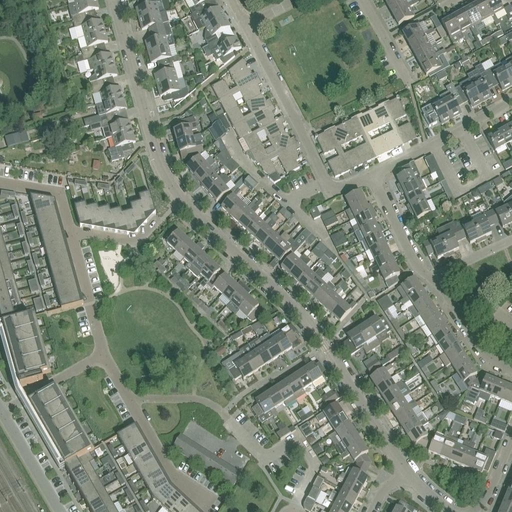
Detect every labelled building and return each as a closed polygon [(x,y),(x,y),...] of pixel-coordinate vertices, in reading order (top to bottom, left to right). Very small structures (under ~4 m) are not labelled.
[(69,6),(73,23),(86,19),(84,14),(94,11),(99,10),(96,0),(90,0),(76,4),(69,6)] [(150,3),(151,5),(136,9),(139,20),(159,14),(156,3),(160,2),(159,0),(147,0),(148,4),(150,3)] [(193,15),(198,12),(202,10),(199,5),(208,0),(191,0),(195,6),(190,9),(193,15)] [(408,6),(407,4),(404,0),(394,0),(387,4),(393,15),(408,6)] [(484,0),(474,6),(482,22),(491,17),(494,21),(497,19),(495,15),(493,16),(484,0)] [(498,0),(484,0),(493,16),(495,15),(504,10),(509,20),(511,18),(511,8),(510,6),(504,10),(498,0)] [(408,6),(393,15),(398,26),(414,17),(409,8),(414,5),(412,2),(407,4),(408,6)] [(474,6),(463,12),(472,27),(474,26),(482,22),(474,6)] [(193,15),(191,16),(199,31),(206,27),(225,18),(220,8),(218,9),(205,15),(202,10),(198,12),(193,15)] [(159,14),(139,20),(142,31),(148,29),(150,35),(170,29),(169,23),(166,12),(159,14)] [(463,12),(453,17),(461,33),(470,28),(473,33),(475,38),(479,36),(476,31),(474,26),(472,27),(463,12)] [(435,16),(430,18),(433,22),(436,29),(441,26),(437,19),(435,16)] [(464,38),(461,33),(453,17),(442,23),(447,32),(451,39),(453,44),(464,38)] [(205,29),(204,38),(205,40),(208,46),(218,40),(216,35),(229,28),(230,28),(225,18),(206,27),(207,28),(205,29)] [(75,29),(78,39),(85,38),(105,32),(102,21),(88,25),(86,19),(73,23),(75,29)] [(419,25),(403,34),(409,44),(425,36),(423,34),(419,25)] [(145,42),(148,53),(169,47),(166,37),(172,35),(170,29),(150,35),(151,41),(145,42)] [(409,44),(415,55),(430,46),(426,37),(430,35),(428,31),(423,34),(425,36),(409,44)] [(105,32),(85,38),(78,39),(81,50),(83,56),(95,53),(94,47),(108,43),(105,32)] [(502,32),(491,38),(493,41),(504,36),(502,32)] [(218,40),(208,46),(211,51),(213,55),(217,61),(219,60),(224,66),(235,57),(233,53),(242,49),(236,38),(234,39),(223,45),(220,40),(218,41),(218,40)] [(491,38),(481,44),(483,47),(493,41),(491,38)] [(479,42),(474,45),(477,50),(482,47),(479,42)] [(415,55),(420,65),(436,57),(435,55),(430,46),(415,55)] [(169,47),(148,53),(151,64),(157,63),(168,60),(169,65),(173,64),(179,63),(179,62),(177,56),(171,58),(169,47)] [(437,58),(442,56),(440,52),(435,55),(436,57),(420,65),(426,76),(435,71),(442,67),(437,58)] [(87,73),(94,71),(114,65),(111,54),(107,56),(97,58),(95,53),(83,56),(74,58),(76,64),(84,62),(87,73)] [(511,57),(510,59),(506,61),(509,66),(503,70),(511,85),(511,57)] [(467,58),(461,62),(464,67),(470,64),(467,58)] [(248,67),(244,59),(229,72),(237,88),(230,92),(224,81),(212,87),(219,101),(259,80),(256,74),(255,74),(256,75),(253,76),(249,69),(250,68),(249,67),(248,67)] [(173,64),(169,65),(171,71),(155,76),(158,86),(178,81),(173,64)] [(499,85),(503,92),(511,86),(511,85),(503,70),(500,64),(495,67),(485,72),(492,86),(498,83),(499,85)] [(114,65),(94,71),(95,74),(89,80),(92,89),(104,86),(103,80),(117,76),(114,65)] [(469,79),(473,86),(482,103),(492,97),(488,91),(487,89),(492,86),(485,72),(481,65),(475,68),(476,70),(478,74),(469,79)] [(445,71),(436,75),(439,81),(448,76),(445,71)] [(238,108),(233,97),(240,93),(246,104),(264,94),(263,94),(263,93),(262,93),(258,86),(261,85),(262,86),(262,85),(259,80),(219,101),(226,114),(238,108)] [(174,102),(184,99),(189,95),(187,89),(181,91),(178,81),(158,86),(161,97),(172,94),(174,102)] [(443,102),(442,103),(452,120),(462,114),(458,107),(457,105),(462,102),(459,97),(457,93),(455,89),(452,84),(445,88),(448,93),(445,94),(448,99),(443,102)] [(106,92),(104,86),(92,89),(93,95),(96,106),(103,104),(123,99),(120,88),(116,89),(106,92)] [(468,101),(472,108),(482,103),(473,86),(463,92),(460,86),(455,89),(457,93),(459,97),(462,102),(467,100),(468,101)] [(240,124),(273,106),(270,100),(270,101),(267,103),(263,96),(264,95),(264,94),(246,104),(251,114),(244,118),(238,108),(226,114),(233,127),(240,124)] [(386,103),(383,104),(403,146),(417,139),(410,124),(399,129),(395,122),(406,116),(399,100),(399,99),(398,98),(397,98),(396,100),(386,104),(386,103)] [(101,123),(113,119),(112,114),(126,110),(123,99),(103,104),(96,106),(101,123)] [(431,105),(421,110),(424,116),(423,116),(429,127),(437,123),(436,121),(439,119),(440,121),(442,125),(452,120),(442,103),(433,108),(431,105)] [(403,146),(383,104),(381,105),(382,106),(372,111),(371,111),(370,111),(379,129),(390,124),(394,131),(382,137),(390,152),(403,146)] [(276,112),(273,106),(240,124),(233,127),(240,141),(243,139),(252,134),(247,123),(254,119),(260,130),(278,120),(277,120),(276,120),(273,113),(275,111),(276,112)] [(359,116),(356,117),(376,159),(390,152),(382,137),(372,142),(368,134),(379,129),(370,111),(369,112),(359,117),(359,116)] [(41,114),(33,116),(34,122),(43,120),(41,114)] [(376,159),(356,117),(354,118),(355,119),(345,124),(344,124),(343,124),(352,142),(362,137),(366,145),(355,150),(363,165),(365,170),(369,168),(367,163),(376,159)] [(177,142),(193,138),(191,131),(197,129),(194,118),(178,123),(180,129),(174,131),(177,142)] [(240,141),(239,142),(246,155),(262,146),(257,136),(264,132),(270,142),(288,132),(287,132),(286,132),(282,125),(285,123),(286,124),(283,118),(278,120),(260,130),(252,134),(243,139),(240,141)] [(112,137),(112,138),(133,132),(130,121),(115,125),(113,119),(101,123),(106,139),(112,137)] [(212,126),(219,137),(220,139),(227,133),(225,131),(220,122),(219,121),(212,126)] [(332,129),(329,130),(349,172),(363,165),(355,150),(345,155),(341,147),(352,142),(343,124),(342,124),(342,125),(332,130),(332,129)] [(504,130),(499,132),(499,133),(498,133),(506,146),(509,151),(511,149),(511,133),(507,125),(505,126),(505,127),(503,128),(504,130)] [(349,172),(329,130),(327,131),(327,132),(318,137),(316,136),(315,137),(315,139),(317,139),(324,155),(335,150),(339,157),(328,163),(335,178),(349,172)] [(492,133),(487,136),(495,152),(506,146),(498,133),(499,133),(497,130),(496,131),(495,130),(492,132),(492,133)] [(136,143),(133,132),(112,138),(115,148),(109,150),(112,163),(125,159),(121,147),(136,143)] [(262,146),(246,155),(247,156),(255,163),(256,163),(257,166),(260,165),(259,164),(297,144),(294,139),(293,139),(294,140),(291,141),(287,134),(288,134),(288,133),(288,132),(270,142),(275,153),(268,157),(262,146)] [(204,152),(201,142),(203,142),(201,135),(193,138),(177,142),(180,153),(186,152),(188,158),(201,155),(200,153),(204,152)] [(220,138),(215,142),(219,148),(223,144),(220,138)] [(297,144),(259,164),(260,165),(264,172),(268,176),(267,178),(274,184),(281,181),(277,173),(271,162),(278,158),(285,171),(287,175),(289,174),(300,168),(296,162),(300,160),(300,161),(301,161),(302,160),(302,159),(302,158),(301,158),(300,158),(296,151),(299,150),(300,150),(297,144)] [(216,158),(224,167),(232,160),(226,150),(216,158)] [(433,156),(426,159),(424,160),(431,175),(436,173),(440,171),(433,156)] [(187,168),(194,177),(213,161),(211,158),(204,163),(199,157),(194,161),(187,168)] [(240,168),(232,160),(224,167),(232,174),(240,168)] [(511,160),(503,165),(506,171),(511,167),(511,160)] [(194,177),(201,185),(214,175),(209,169),(215,163),(213,161),(194,177)] [(402,176),(397,178),(400,184),(398,185),(399,188),(398,188),(399,190),(421,180),(420,177),(421,177),(416,165),(412,167),(410,164),(399,169),(399,170),(402,176)] [(440,171),(436,173),(439,178),(439,179),(441,183),(445,181),(443,177),(440,171)] [(509,173),(502,176),(505,181),(511,177),(509,173)] [(201,185),(209,194),(228,178),(225,175),(223,177),(221,174),(217,178),(214,175),(201,185)] [(244,184),(243,184),(244,185),(246,187),(248,189),(252,192),(254,190),(258,185),(250,177),(249,177),(250,178),(244,184)] [(500,177),(493,182),(495,186),(503,182),(500,177)] [(230,181),(228,178),(209,194),(217,203),(219,201),(224,205),(224,206),(232,196),(237,192),(232,187),(228,191),(224,186),(230,181)] [(404,194),(407,199),(421,193),(426,190),(421,180),(399,190),(401,193),(401,192),(402,195),(404,194)] [(483,187),(478,189),(481,195),(486,192),(483,187)] [(221,208),(230,216),(241,204),(235,199),(241,193),(238,190),(237,192),(224,206),(221,208)] [(358,193),(356,190),(344,195),(351,209),(365,203),(360,192),(358,193)] [(478,190),(472,193),(474,197),(476,198),(481,195),(478,190)] [(421,193),(407,199),(410,205),(408,206),(409,208),(408,208),(409,211),(426,203),(421,193)] [(147,223),(147,222),(145,216),(155,213),(155,214),(156,214),(150,194),(139,197),(147,223)] [(30,196),(36,216),(55,210),(54,206),(56,206),(55,201),(30,196)] [(141,203),(131,206),(138,232),(136,225),(147,223),(139,197),(141,203)] [(257,197),(252,202),(255,205),(260,199),(257,197)] [(255,206),(238,224),(247,231),(258,220),(252,214),(258,208),(262,203),(260,200),(255,205),(255,206)] [(247,209),(241,204),(230,216),(238,224),(255,206),(253,203),(247,209)] [(367,206),(365,203),(351,209),(351,210),(346,212),(351,222),(356,220),(370,213),(374,211),(371,205),(367,206)] [(431,214),(426,203),(409,211),(410,213),(411,213),(412,215),(414,214),(417,220),(431,214)] [(81,228),(81,227),(91,224),(92,229),(85,204),(75,207),(80,227),(81,228)] [(86,204),(85,204),(92,229),(102,226),(104,231),(97,206),(87,209),(86,204)] [(97,206),(104,231),(114,228),(115,233),(116,233),(109,208),(99,211),(98,206),(97,206)] [(121,210),(127,235),(138,232),(131,206),(130,206),(132,212),(122,215),(121,210)] [(109,208),(116,233),(126,230),(127,235),(121,210),(111,213),(109,208)] [(321,217),(317,208),(310,212),(314,220),(321,217),(324,223),(336,217),(333,211),(321,217)] [(499,208),(488,213),(494,225),(500,222),(503,229),(509,226),(510,228),(511,226),(511,220),(506,208),(500,211),(499,208)] [(55,210),(36,216),(38,226),(58,221),(55,210)] [(286,211),(282,216),(288,221),(289,219),(292,216),(286,211)] [(361,230),(360,230),(375,223),(373,219),(377,218),(374,211),(370,213),(356,220),(359,226),(354,228),(353,229),(355,233),(361,230)] [(473,223),(482,242),(485,241),(484,240),(487,239),(486,237),(492,234),(489,227),(494,225),(488,213),(483,216),(482,213),(471,218),(473,223)] [(292,216),(289,219),(296,225),(298,222),(292,216)] [(336,217),(324,223),(326,228),(335,224),(338,223),(336,217)] [(258,220),(247,231),(255,239),(272,221),(269,219),(263,225),(258,220)] [(58,221),(38,226),(41,237),(61,231),(58,221)] [(275,224),(272,221),(255,239),(263,247),(274,235),(270,231),(276,225),(275,224)] [(377,227),(375,223),(360,230),(361,230),(355,233),(360,243),(365,240),(380,233),(380,234),(383,232),(380,226),(377,227)] [(482,242),(473,223),(467,226),(466,224),(456,228),(461,240),(467,238),(470,244),(476,241),(477,243),(479,242),(480,243),(482,242)] [(441,239),(450,257),(452,256),(452,255),(454,254),(453,252),(459,250),(456,243),(461,240),(456,228),(446,233),(447,236),(441,239)] [(176,252),(187,240),(178,232),(177,233),(173,229),(166,237),(170,241),(167,243),(176,252)] [(306,229),(301,235),(307,240),(312,235),(306,229)] [(61,231),(41,237),(44,247),(64,242),(61,231)] [(333,243),(345,237),(343,232),(340,233),(331,238),(333,243)] [(263,247),(272,255),(289,237),(284,233),(279,239),(274,235),(263,247)] [(365,240),(370,251),(385,244),(380,234),(380,233),(365,240)] [(291,239),(289,237),(272,255),(280,263),(282,262),(289,253),(292,256),(300,247),(291,239)] [(345,237),(333,243),(336,249),(345,245),(348,243),(345,237)] [(433,239),(432,240),(423,244),(428,256),(434,253),(438,260),(444,257),(444,259),(447,258),(450,257),(441,239),(435,242),(433,239)] [(187,240),(176,252),(184,259),(195,247),(187,240)] [(67,252),(64,242),(44,247),(47,257),(67,252)] [(195,247),(184,259),(189,264),(185,268),(189,271),(192,267),(203,255),(200,252),(204,248),(199,244),(199,243),(195,247)] [(324,255),(328,251),(320,243),(316,248),(324,255)] [(390,254),(385,244),(370,251),(365,253),(370,263),(375,261),(390,254)] [(337,259),(328,251),(324,255),(330,260),(331,259),(334,262),(337,259)] [(47,257),(50,268),(70,262),(67,252),(47,257)] [(298,261),(292,256),(289,253),(282,262),(284,265),(281,268),(290,276),(306,258),(303,255),(301,257),(298,261)] [(0,266),(10,264),(8,254),(0,256),(0,266)] [(373,275),(380,271),(395,264),(390,254),(375,261),(378,267),(371,271),(373,275)] [(203,255),(192,267),(189,271),(197,279),(201,275),(211,263),(203,255)] [(324,255),(320,260),(329,268),(331,265),(334,262),(331,259),(330,260),(324,255)] [(290,276),(298,284),(309,272),(304,267),(310,261),(306,258),(290,276)] [(351,260),(348,261),(352,266),(355,270),(358,269),(351,260)] [(50,268),(53,278),(73,273),(70,262),(50,268)] [(211,263),(201,275),(205,280),(200,285),(203,288),(207,285),(212,290),(214,288),(214,287),(221,280),(223,277),(219,273),(220,271),(211,263)] [(0,276),(13,273),(10,264),(0,266),(0,276)] [(380,271),(389,289),(399,282),(396,277),(400,275),(395,264),(380,271)] [(358,269),(355,270),(359,275),(362,280),(368,278),(362,267),(358,269)] [(329,268),(323,274),(326,276),(328,274),(331,270),(329,268)] [(298,284),(306,291),(323,274),(318,269),(312,274),(309,272),(298,284)] [(341,275),(347,281),(351,277),(345,270),(341,275)] [(0,286),(15,282),(13,273),(0,276),(0,286)] [(53,278),(56,289),(75,283),(73,273),(53,278)] [(326,276),(323,274),(306,291),(315,299),(330,283),(324,278),(326,276)] [(233,283),(225,275),(223,277),(221,280),(214,287),(214,288),(222,295),(233,283)] [(397,290),(404,300),(421,288),(415,278),(397,290)] [(342,281),(337,287),(340,289),(345,283),(342,281)] [(0,296),(18,291),(15,282),(0,286),(0,296)] [(183,286),(178,282),(175,285),(180,290),(183,292),(186,289),(183,286)] [(75,283),(56,289),(59,299),(78,294),(75,283)] [(233,283),(222,295),(231,303),(245,287),(240,283),(237,286),(233,283)] [(330,283),(315,299),(323,307),(340,289),(337,287),(335,288),(330,283)] [(345,283),(340,289),(342,292),(348,286),(345,283)] [(372,293),(366,285),(363,287),(368,294),(368,295),(372,293)] [(231,303),(226,308),(235,315),(239,311),(250,299),(247,296),(251,292),(245,287),(231,303)] [(404,300),(401,302),(403,306),(410,302),(414,307),(427,298),(421,288),(404,300)] [(340,289),(323,307),(331,315),(343,303),(337,298),(342,292),(340,289)] [(0,306),(20,301),(18,291),(0,296),(0,306)] [(84,304),(83,303),(81,304),(78,294),(59,299),(62,310),(84,304)] [(192,301),(205,313),(208,310),(195,298),(192,301)] [(414,307),(409,310),(415,320),(420,316),(434,307),(427,298),(414,307)] [(256,310),(259,307),(250,299),(239,311),(245,316),(252,323),(258,320),(262,315),(256,310)] [(23,310),(20,301),(0,306),(0,315),(0,316),(23,310)] [(343,303),(331,315),(340,323),(357,305),(354,302),(348,308),(343,303)] [(422,329),(440,317),(434,307),(420,316),(415,320),(421,329),(422,329)] [(25,319),(23,310),(0,316),(3,325),(25,319)] [(16,373),(20,388),(43,382),(42,377),(41,378),(41,375),(51,373),(50,371),(47,372),(32,319),(36,318),(35,316),(25,319),(3,325),(0,325),(0,332),(5,331),(7,339),(1,340),(3,347),(8,345),(10,353),(5,354),(7,361),(12,359),(14,367),(9,368),(11,375),(16,373)] [(440,317),(422,329),(428,338),(432,335),(446,327),(440,317)] [(367,324),(375,338),(385,332),(387,335),(392,331),(383,318),(378,321),(376,318),(367,324)] [(366,344),(371,352),(380,345),(375,338),(367,324),(365,321),(359,325),(361,328),(357,331),(366,344)] [(291,325),(288,327),(292,334),(297,330),(291,325)] [(283,335),(277,339),(273,341),(282,355),(292,349),(290,345),(296,340),(292,334),(288,327),(281,332),(283,335)] [(452,336),(446,327),(432,335),(439,345),(452,336)] [(347,337),(349,340),(343,345),(350,357),(358,352),(356,350),(362,347),(366,354),(371,352),(366,344),(357,331),(347,337)] [(269,334),(259,340),(273,361),(282,355),(273,341),(269,334)] [(439,345),(445,355),(458,346),(452,336),(439,345)] [(254,344),(259,351),(254,354),(263,367),(273,361),(259,340),(254,344)] [(387,356),(388,358),(391,362),(406,352),(402,346),(387,356)] [(465,355),(458,346),(445,355),(440,358),(446,367),(451,364),(465,355)] [(224,354),(221,349),(214,353),(217,358),(224,354)] [(243,351),(240,353),(253,374),(263,367),(254,354),(248,358),(243,351)] [(240,353),(237,355),(238,357),(230,363),(233,368),(228,371),(235,381),(241,377),(244,380),(253,374),(240,353)] [(451,364),(457,374),(471,365),(465,355),(451,364)] [(377,361),(374,362),(366,368),(371,375),(379,370),(381,368),(377,361)] [(304,371),(313,384),(315,388),(325,382),(314,364),(313,365),(312,363),(306,366),(308,368),(304,371)] [(377,389),(390,380),(386,373),(393,369),(391,365),(370,379),(377,389)] [(477,375),(471,365),(457,374),(468,390),(469,391),(476,381),(474,377),(477,375)] [(303,391),(313,384),(304,371),(294,377),(303,391)] [(397,375),(390,380),(377,389),(374,390),(377,395),(380,393),(383,398),(404,385),(402,382),(397,375)] [(285,383),(293,397),(296,401),(306,395),(303,391),(294,377),(285,383)] [(466,396),(466,397),(477,402),(479,398),(488,402),(491,397),(497,382),(486,377),(483,383),(476,381),(469,391),(466,396)] [(491,397),(501,401),(507,386),(497,382),(491,397)] [(275,389),(284,403),(286,407),(296,401),(293,397),(285,383),(275,389)] [(396,389),(383,398),(389,408),(403,399),(410,394),(404,385),(396,389)] [(501,401),(503,402),(511,405),(511,387),(507,386),(501,401)] [(58,387),(28,404),(33,412),(28,414),(31,420),(36,417),(40,424),(35,427),(39,432),(43,430),(47,437),(43,439),(46,445),(50,442),(54,449),(50,452),(53,457),(58,455),(62,462),(57,464),(60,470),(65,467),(90,453),(94,451),(93,449),(90,451),(55,391),(59,389),(58,387)] [(275,389),(265,396),(274,409),(284,403),(275,389)] [(325,403),(327,407),(329,406),(338,400),(331,390),(330,391),(324,395),(321,397),(323,400),(325,403)] [(279,416),(274,409),(265,396),(255,402),(258,405),(252,409),(258,418),(264,415),(264,416),(270,412),(274,419),(279,416)] [(389,408),(395,417),(416,404),(414,401),(407,405),(403,399),(389,408)] [(439,402),(435,405),(439,412),(443,409),(439,402)] [(395,417),(401,427),(415,418),(422,413),(418,407),(416,404),(395,417)] [(343,414),(337,405),(316,418),(319,423),(326,418),(330,423),(343,414)] [(415,418),(401,427),(408,437),(421,428),(428,423),(422,413),(415,418)] [(327,434),(329,438),(349,424),(343,414),(330,423),(334,430),(327,434)] [(291,434),(288,431),(289,431),(284,423),(278,427),(281,432),(277,435),(281,441),(291,434)] [(311,427),(308,423),(299,429),(302,433),(303,433),(310,428),(311,428),(311,427)] [(500,423),(497,429),(505,433),(508,426),(500,423)] [(356,434),(349,424),(329,438),(331,441),(338,436),(342,442),(356,434)] [(123,446),(140,436),(135,426),(117,436),(123,446)] [(421,428),(408,437),(414,446),(416,445),(422,448),(429,451),(434,440),(428,438),(421,428)] [(451,437),(452,435),(454,432),(450,430),(449,434),(439,457),(450,461),(459,440),(451,437)] [(496,432),(493,439),(501,442),(504,436),(496,432)] [(429,453),(439,457),(449,434),(446,433),(442,441),(435,437),(434,440),(429,451),(429,453)] [(339,454),(341,457),(362,443),(356,434),(342,442),(346,449),(339,454)] [(146,445),(140,436),(123,446),(128,455),(146,445)] [(173,448),(178,452),(185,441),(180,438),(173,448)] [(450,461),(461,466),(470,443),(467,441),(466,443),(459,440),(450,461)] [(178,452),(184,455),(191,444),(185,441),(178,452)] [(368,453),(362,443),(341,457),(343,460),(350,455),(355,462),(356,461),(358,464),(368,470),(371,464),(365,455),(368,453)] [(472,453),(476,445),(473,444),(470,443),(461,466),(471,470),(477,455),(472,453)] [(184,455),(189,458),(196,448),(191,444),(184,455)] [(146,445),(128,455),(133,465),(151,455),(146,445)] [(318,445),(312,448),(316,456),(322,452),(318,445)] [(196,461),(202,452),(196,448),(189,458),(195,462),(196,461)] [(477,455),(471,470),(482,475),(483,471),(488,473),(496,454),(486,449),(483,457),(477,455)] [(202,452),(196,461),(202,465),(209,454),(203,450),(202,452)] [(90,453),(65,467),(69,475),(90,464),(94,461),(90,453)] [(202,465),(208,468),(214,457),(209,454),(202,465)] [(156,464),(151,455),(133,465),(139,474),(156,464)] [(325,456),(319,460),(323,466),(329,463),(325,456)] [(220,461),(214,457),(208,468),(213,471),(220,461)] [(213,471),(218,475),(225,464),(220,461),(213,471)] [(127,469),(124,463),(118,466),(122,472),(125,470),(127,469)] [(74,484),(95,472),(90,464),(69,475),(74,484)] [(156,464),(139,474),(143,482),(161,472),(156,464)] [(230,467),(225,464),(218,475),(223,478),(230,467)] [(342,474),(341,477),(363,488),(368,478),(364,476),(368,470),(358,464),(354,471),(354,470),(350,478),(342,474)] [(229,482),(236,471),(230,467),(223,478),(229,482)] [(241,474),(236,471),(229,482),(234,485),(241,474)] [(79,492),(99,480),(95,472),(74,484),(79,492)] [(165,480),(161,472),(143,482),(148,490),(165,480)] [(339,476),(337,481),(346,486),(343,491),(357,498),(363,488),(341,477),(339,476)] [(324,481),(318,478),(312,488),(319,491),(324,481)] [(104,489),(99,480),(79,492),(84,500),(104,489)] [(148,490),(152,498),(154,500),(170,487),(165,480),(148,490)] [(177,494),(170,487),(154,500),(163,509),(177,494)] [(312,488),(307,498),(316,503),(321,493),(319,491),(312,488)] [(104,489),(84,500),(89,509),(109,497),(104,489)] [(330,497),(352,509),(357,498),(343,491),(340,496),(333,492),(332,494),(330,497)] [(166,511),(171,511),(183,500),(177,494),(163,509),(166,511)] [(90,511),(102,511),(114,505),(109,497),(89,509),(90,511)] [(336,504),(332,511),(334,511),(350,511),(352,509),(330,497),(328,500),(336,504)] [(304,503),(303,506),(304,508),(305,510),(308,511),(311,511),(316,503),(307,498),(304,503)] [(183,511),(190,506),(183,500),(171,511),(183,511)] [(511,511),(511,506),(504,503),(499,511),(511,511)]
